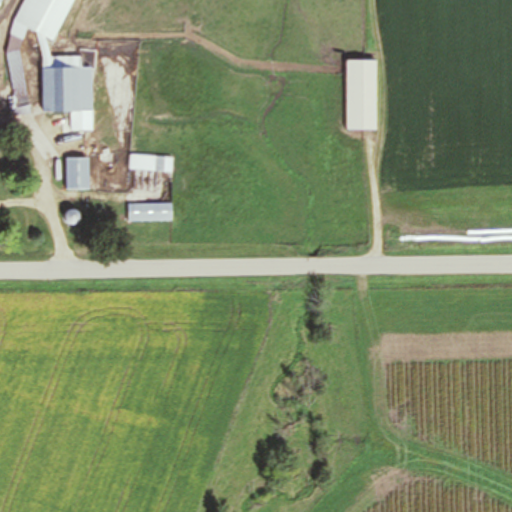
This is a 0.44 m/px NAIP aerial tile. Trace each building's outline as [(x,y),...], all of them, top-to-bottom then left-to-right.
[(15,115),(29,113),(21,46),(7,48),(15,115)] [(42,57),(42,112),(72,112),(72,133),(83,133),(83,112),(92,112),(92,67),(81,67),(81,57),(42,57)] [(346,130),(376,130),(376,60),(346,60),(346,130)] [(172,172),(173,157),(130,155),(129,171),(172,172)] [(89,190),(89,158),(66,158),(66,190),(89,190)] [(171,222),(171,204),(129,204),(129,222),(171,222)]
